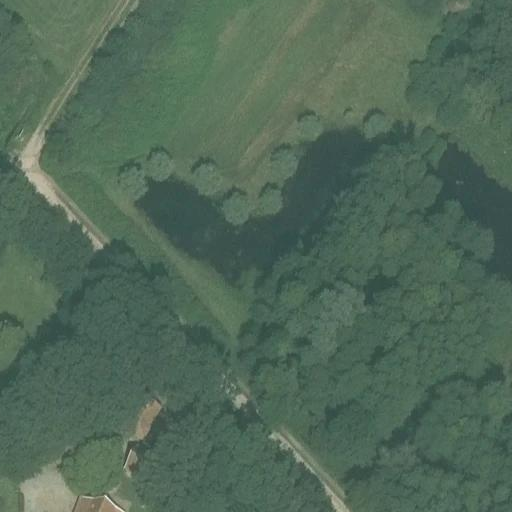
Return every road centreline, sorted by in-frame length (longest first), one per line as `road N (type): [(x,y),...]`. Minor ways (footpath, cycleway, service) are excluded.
road 1 (track): [(338,511),(40,188),(17,180)]
road 2 (track): [(19,172),(125,0)]
